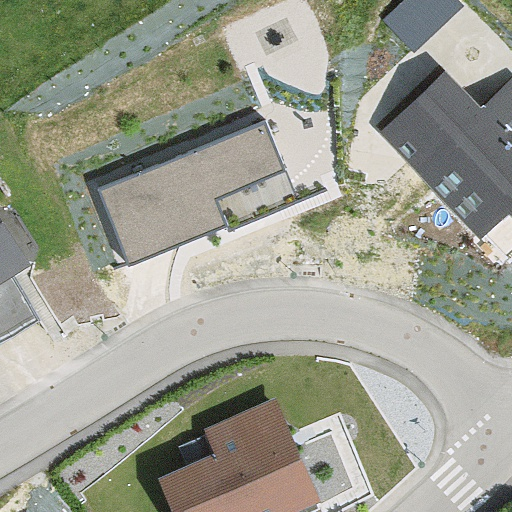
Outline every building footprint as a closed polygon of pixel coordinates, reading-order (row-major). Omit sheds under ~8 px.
[(432,68),(374,124),(470,224),(511,224),(511,84),(501,74),(468,106),(432,68)] [(117,169),(128,195),(195,168),(217,224),(287,195),(254,113),(117,169)] [(128,195),(117,169),(86,182),(117,257),(217,224),(195,168),(128,195)] [(511,239),(511,224),(470,224),(498,253),(511,239)] [(0,330),(29,313),(14,289),(26,281),(0,239),(0,330)] [(212,449),(155,474),(171,511),(247,511),(303,487),(264,398),(201,426),(212,449)]
